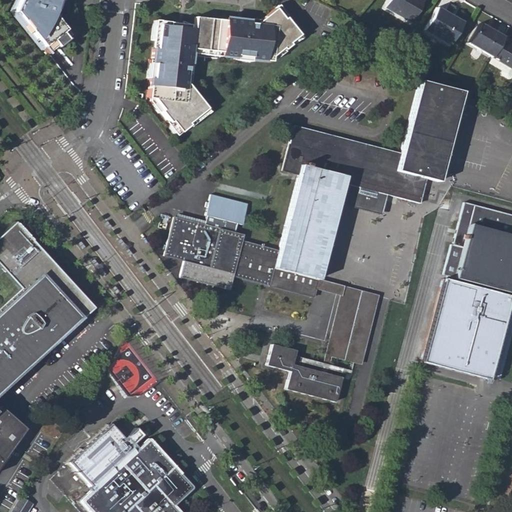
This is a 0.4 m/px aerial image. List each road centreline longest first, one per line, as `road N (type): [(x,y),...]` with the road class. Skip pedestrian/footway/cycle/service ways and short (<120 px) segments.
road 1 (residential): [(331,511),(60,154)]
road 2 (residential): [(21,184),(282,511)]
road 3 (unknown): [(192,459),(147,410),(124,408),(44,485),(47,511)]
road 4 (residential): [(60,154),(99,116),(117,0)]
